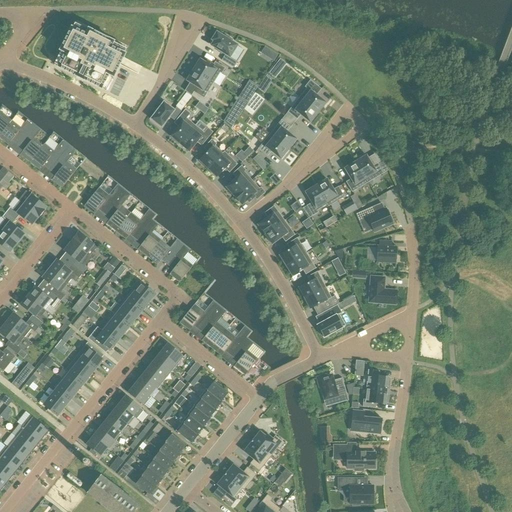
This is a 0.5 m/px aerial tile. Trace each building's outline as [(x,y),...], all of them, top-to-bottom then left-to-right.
[(90,27),(77,21),(73,27),(72,26),(59,52),(61,53),(55,65),(58,66),(57,68),(102,91),(103,89),(106,91),(112,78),(114,79),(127,54),(125,53),(128,47),(115,40),(115,41),(109,38),(109,39),(107,38),(107,36),(98,31),(97,33),(95,32),(95,31),(89,29),(90,27)] [(210,46),(225,56),(222,61),(233,68),(237,62),(231,58),(239,45),(216,31),(210,41),(212,42),(210,46)] [(277,54),(273,51),(269,58),(273,61),(277,54)] [(200,60),(193,70),(213,83),(220,73),(222,74),(225,68),(215,62),(213,65),(207,61),(206,63),(200,60)] [(274,66),(269,73),(274,78),(280,71),(274,66)] [(210,89),(213,83),(193,70),(187,81),(197,87),(194,92),(204,99),(210,89)] [(244,89),(253,94),(258,86),(249,80),(244,89)] [(306,89),(299,98),(318,113),(326,103),(316,96),(321,89),(310,80),(305,87),(306,89)] [(268,88),(261,83),(257,89),(264,94),(268,88)] [(250,101),(258,107),(264,100),(255,92),(250,101)] [(227,116),(236,121),(247,104),(238,98),(227,116)] [(310,123),(318,113),(299,98),(288,112),(297,120),(301,115),(310,123)] [(176,107),(181,111),(186,105),(180,101),(176,107)] [(169,117),(174,121),(181,111),(176,107),(174,111),(164,103),(151,119),(161,127),(169,117)] [(0,135),(12,121),(0,111),(0,135)] [(242,114),(237,120),(242,123),(247,117),(242,114)] [(171,136),(180,144),(195,126),(186,118),(171,136)] [(12,140),(18,145),(34,125),(27,120),(21,128),(12,121),(0,135),(0,138),(8,145),(12,140)] [(281,120),(270,134),(288,149),(296,140),(287,132),(291,127),(281,120)] [(20,155),(30,163),(43,146),(34,139),(41,130),(34,125),(18,145),(24,150),(20,155)] [(195,126),(180,144),(189,152),(204,133),(195,126)] [(281,159),(288,149),(270,134),(258,149),(267,156),(271,152),(281,159)] [(199,161),(208,169),(225,152),(224,152),(223,153),(215,146),(217,144),(212,140),(203,148),(208,152),(199,161)] [(49,171),(69,146),(62,141),(54,152),(44,144),(43,146),(30,163),(29,163),(39,171),(43,166),(49,171)] [(69,146),(49,171),(55,176),(51,181),(61,189),(76,170),(67,162),(76,151),(69,146)] [(248,157),(254,151),(250,147),(244,153),(248,157)] [(225,152),(208,169),(217,178),(225,169),(229,173),(238,164),(225,152)] [(366,156),(356,162),(368,183),(384,173),(378,163),(372,166),(366,156)] [(268,165),(263,161),(259,166),(263,170),(268,165)] [(352,192),(368,183),(356,162),(345,169),(351,179),(346,182),(352,192)] [(234,196),(252,180),(244,172),(246,171),(242,166),(233,174),(237,178),(226,188),(234,196)] [(0,172),(0,174),(4,178),(9,172),(9,171),(4,167),(4,168),(0,172)] [(259,189),(252,180),(234,196),(242,205),(247,201),(249,202),(254,198),(256,200),(265,193),(261,187),(259,189)] [(327,180),(316,186),(329,207),(344,197),(338,187),(333,190),(327,180)] [(104,215),(124,190),(117,185),(108,196),(98,188),(84,207),(94,215),(98,210),(104,215)] [(329,207),(316,186),(305,192),(312,203),(306,206),(313,216),(318,213),(317,211),(327,205),(328,207),(329,207)] [(129,195),(124,190),(104,215),(110,220),(106,225),(116,233),(131,214),(121,206),(129,195)] [(20,202),(39,217),(47,208),(26,191),(18,201),(20,202)] [(363,206),(360,200),(354,203),(358,210),(363,206)] [(32,226),(39,217),(20,202),(13,211),(32,226)] [(348,205),(352,213),(357,210),(353,202),(348,205)] [(377,206),(361,213),(363,220),(370,217),(376,229),(378,228),(379,231),(397,223),(396,221),(398,221),(395,214),(394,215),(391,208),(380,213),(377,206)] [(131,214),(116,233),(125,240),(129,235),(135,240),(152,220),(155,216),(148,210),(140,221),(131,214)] [(264,235),(281,223),(274,213),(257,225),(264,235)] [(334,216),(328,219),(331,225),(337,221),(334,216)] [(0,227),(0,230),(17,244),(25,235),(6,220),(0,227)] [(147,258),(161,241),(151,233),(158,225),(152,220),(135,240),(141,245),(137,250),(147,258)] [(264,235),(272,246),(289,233),(281,223),(264,235)] [(17,244),(0,230),(0,244),(10,253),(17,244)] [(70,242),(91,258),(92,258),(90,257),(97,248),(79,233),(76,236),(75,236),(70,242)] [(167,265),(183,245),(176,240),(170,248),(161,241),(147,258),(157,265),(161,261),(167,265)] [(397,247),(392,246),(392,241),(379,241),(379,246),(377,246),(376,263),(396,264),(397,247)] [(91,258),(70,242),(71,243),(64,252),(84,267),(91,258)] [(183,245),(167,265),(173,270),(169,275),(179,283),(192,266),(183,259),(189,250),(183,245)] [(286,266),(303,256),(296,245),(279,256),(286,266)] [(286,266),(292,277),(309,266),(303,256),(286,266)] [(338,257),(332,260),(335,265),(341,262),(338,257)] [(57,260),(50,269),(68,284),(72,279),(76,282),(83,273),(73,265),(69,270),(57,260)] [(122,265),(114,275),(119,278),(126,269),(122,265)] [(67,284),(68,284),(50,269),(43,278),(55,288),(51,293),(61,301),(63,298),(65,296),(61,293),(67,284)] [(299,288),(304,298),(326,287),(317,272),(307,277),(310,282),(299,288)] [(369,303),(396,305),(397,291),(384,290),(385,278),(371,277),(369,303)] [(132,291),(149,304),(156,295),(138,280),(130,289),(132,291)] [(35,287),(28,296),(46,311),(50,306),(54,309),(61,301),(51,293),(47,297),(35,287)] [(326,311),(337,305),(339,304),(335,296),(331,298),(326,287),(304,298),(310,309),(322,303),(326,311)] [(101,291),(95,299),(99,302),(105,295),(101,291)] [(126,299),(142,312),(149,304),(132,291),(126,299)] [(42,316),(46,311),(28,296),(21,305),(43,323),(46,319),(42,316)] [(351,304),(356,301),(353,296),(348,299),(351,304)] [(126,299),(119,306),(136,320),(142,312),(126,299)] [(200,331),(219,307),(213,301),(204,312),(194,304),(179,323),(190,331),(193,326),(200,331)] [(92,302),(88,306),(96,313),(99,308),(92,302)] [(78,314),(82,309),(76,304),(72,309),(78,314)] [(320,334),(321,333),(324,338),(335,332),(336,333),(337,333),(336,333),(342,330),(341,328),(345,326),(339,315),(342,313),(337,305),(326,311),(325,312),(329,319),(317,326),(318,327),(316,328),(316,329),(317,328),(320,334),(319,334),(320,334)] [(96,313),(88,306),(83,313),(91,319),(96,313)] [(119,306),(113,314),(129,328),(136,320),(119,306)] [(226,330),(217,323),(226,312),(219,307),(200,331),(205,336),(202,341),(212,349),(226,330)] [(14,314),(6,323),(24,338),(32,329),(35,332),(38,327),(28,320),(25,324),(14,314)] [(123,336),(129,328),(113,314),(107,322),(123,336)] [(107,322),(100,330),(117,344),(123,336),(107,322)] [(0,330),(0,334),(8,341),(5,345),(17,355),(21,350),(17,347),(24,338),(6,323),(0,330)] [(246,338),(247,338),(251,332),(244,327),(236,337),(226,330),(212,349),(221,356),(225,352),(231,357),(246,338)] [(74,332),(70,329),(65,335),(69,338),(74,332)] [(110,351),(117,344),(100,330),(94,338),(110,351)] [(246,338),(231,357),(238,362),(234,367),(245,376),(258,359),(247,351),(253,343),(247,338),(246,338)] [(161,353),(177,365),(183,357),(181,356),(167,344),(161,353)] [(79,354),(96,368),(103,360),(85,346),(79,354)] [(0,368),(3,371),(15,357),(5,349),(2,353),(0,350),(0,368)] [(21,350),(17,355),(22,359),(26,354),(21,350)] [(154,361),(170,373),(177,365),(161,353),(154,361)] [(72,362),(90,376),(96,368),(79,354),(72,362)] [(170,373),(154,361),(148,369),(164,381),(170,373)] [(72,362),(66,370),(83,384),(90,376),(72,362)] [(26,379),(34,369),(27,363),(19,374),(26,379)] [(191,368),(196,372),(200,366),(195,363),(191,368)] [(164,381),(148,369),(142,377),(157,389),(164,381)] [(77,392),(83,384),(66,370),(65,370),(67,372),(61,379),(77,392)] [(366,389),(388,391),(389,377),(379,376),(379,371),(377,371),(368,370),(366,389)] [(349,400),(342,378),(333,380),(332,375),(327,376),(327,375),(317,378),(320,387),(321,387),(325,399),(332,397),(334,405),(349,400)] [(142,377),(135,385),(151,397),(149,395),(155,388),(157,390),(157,389),(142,377)] [(54,387),(70,400),(77,392),(61,379),(54,387)] [(208,390),(222,402),(228,394),(214,382),(208,390)] [(144,406),(151,397),(135,385),(128,393),(144,406)] [(240,386),(237,390),(245,395),(247,391),(240,386)] [(50,397),(64,408),(70,400),(54,387),(54,388),(56,389),(50,397)] [(386,405),(388,391),(366,389),(365,400),(363,400),(362,407),(376,408),(376,404),(386,405)] [(200,398),(201,398),(216,410),(222,402),(208,390),(207,390),(200,398)] [(178,399),(183,403),(186,399),(184,398),(181,395),(178,399)] [(134,418),(136,419),(143,411),(126,396),(119,405),(135,418),(134,418)] [(64,408),(50,397),(43,405),(57,416),(64,408)] [(216,411),(216,410),(201,398),(194,406),(195,407),(210,419),(216,411)] [(135,418),(119,405),(112,413),(126,424),(128,426),(128,425),(134,418),(135,418)] [(255,412),(259,415),(265,408),(261,405),(255,412)] [(188,415),(189,415),(204,427),(210,419),(195,407),(188,415)] [(350,432),(381,435),(382,418),(364,417),(365,411),(352,410),(350,432)] [(7,414),(4,411),(0,415),(6,421),(10,416),(7,414)] [(126,424),(112,413),(106,421),(120,432),(126,424)] [(24,428),(40,442),(49,430),(31,415),(22,426),(24,428)] [(205,428),(204,427),(189,415),(182,423),(183,424),(198,436),(205,428)] [(120,432),(106,421),(100,429),(116,441),(122,433),(120,432)] [(183,424),(176,432),(192,444),(199,436),(198,436),(183,424)] [(17,436),(34,449),(40,442),(24,428),(17,436)] [(107,448),(111,451),(118,442),(116,441),(100,429),(93,437),(107,448)] [(260,432),(251,442),(268,456),(276,447),(279,449),(283,444),(274,436),(270,441),(260,432)] [(163,441),(164,442),(164,441),(180,454),(180,453),(186,445),(170,433),(163,441)] [(9,447),(26,460),(34,449),(17,436),(9,447)] [(87,445),(91,449),(89,452),(94,455),(96,452),(101,456),(107,448),(93,437),(87,445)] [(154,447),(158,450),(160,451),(174,462),(180,454),(180,453),(180,454),(166,443),(165,442),(164,441),(164,442),(160,446),(156,443),(154,447)] [(251,442),(244,452),(254,461),(250,465),(260,473),(264,468),(261,466),(266,458),(268,456),(251,442)] [(26,460),(9,447),(7,445),(0,453),(0,457),(17,471),(26,460)] [(363,471),(363,469),(375,469),(375,453),(364,453),(356,453),(348,453),(348,445),(333,445),(333,457),(347,457),(347,469),(354,469),(354,471),(363,471)] [(174,462),(160,451),(158,450),(154,455),(151,452),(148,455),(152,459),(152,458),(168,470),(174,462)] [(0,457),(0,474),(8,482),(17,471),(0,457)] [(162,479),(162,478),(169,470),(168,470),(152,458),(152,459),(146,467),(148,469),(149,468),(162,479)] [(233,465),(224,475),(241,489),(249,480),(252,482),(256,477),(247,469),(243,474),(233,465)] [(148,469),(142,476),(156,487),(163,479),(162,478),(162,479),(149,468),(148,469)] [(121,470),(117,475),(123,480),(127,475),(121,470)] [(0,491),(8,482),(0,474),(0,491)] [(142,476),(141,475),(134,483),(150,496),(157,487),(156,487),(142,476)] [(224,475),(217,485),(227,494),(223,498),(233,506),(237,501),(234,499),(239,491),(241,489),(224,475)] [(88,494),(111,511),(133,511),(139,505),(101,476),(88,494)] [(280,486),(284,482),(278,478),(275,482),(280,486)] [(357,487),(357,479),(339,479),(339,490),(345,490),(345,488),(351,488),(351,505),(353,505),(353,507),(360,507),(360,505),(374,505),(374,503),(375,503),(375,496),(374,496),(374,487),(357,487)] [(261,511),(273,511),(267,506),(270,504),(264,499),(257,508),(261,511)]
